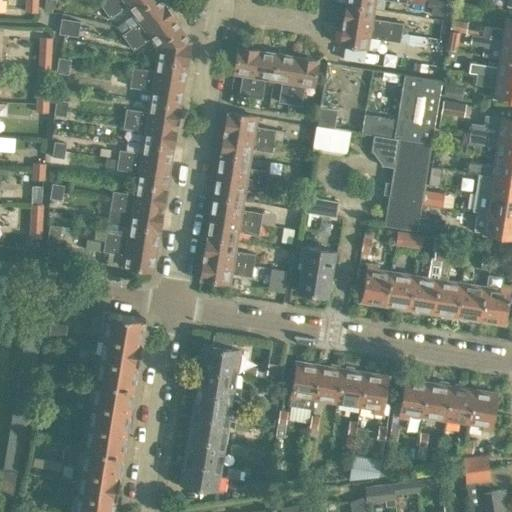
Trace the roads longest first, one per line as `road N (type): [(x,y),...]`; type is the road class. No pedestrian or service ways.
road 1 (residential): [(170,306),(511,361)]
road 2 (residential): [(170,306),(218,0)]
road 3 (residential): [(141,511),(170,306)]
road 4 (residential): [(170,306),(0,276)]
